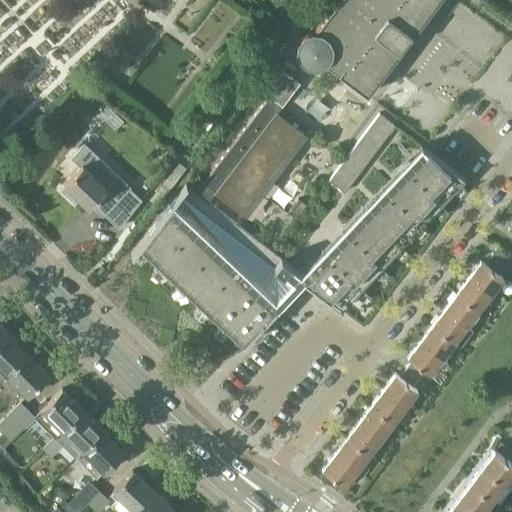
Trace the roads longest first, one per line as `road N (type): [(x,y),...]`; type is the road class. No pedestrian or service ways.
road 1 (secondary): [(0,245),(174,422),(283,511)]
road 2 (residential): [(293,446),(511,167)]
